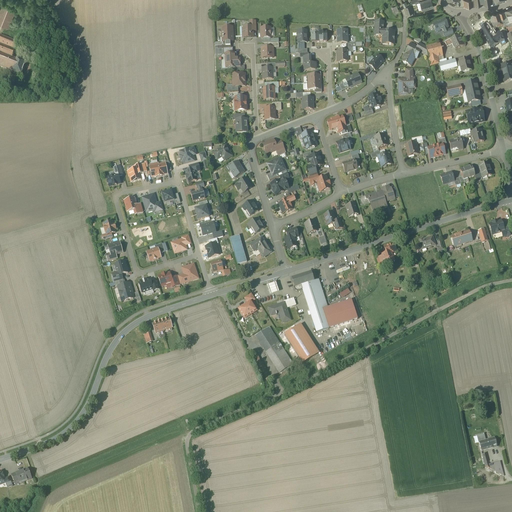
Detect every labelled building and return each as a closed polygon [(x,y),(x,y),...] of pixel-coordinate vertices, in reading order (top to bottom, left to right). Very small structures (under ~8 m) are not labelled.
[(431,0),(428,0),(420,2),(423,10),(433,7),(431,0)] [(16,9),(2,3),(0,7),(0,24),(9,28),(16,9)] [(511,8),(506,11),(504,12),(506,17),(501,19),(503,26),(504,28),(511,25),(511,24),(511,8)] [(504,12),(492,14),(495,23),(495,24),(496,28),(503,26),(501,19),(506,17),(504,12)] [(445,20),(433,25),(436,33),(442,31),(443,33),(448,31),(447,29),(448,28),(445,20)] [(487,28),(480,32),(485,41),(493,36),(490,31),(492,30),(490,26),(487,28)] [(383,28),(375,27),(375,36),(381,36),(382,32),(383,32),(383,28)] [(232,28),(222,29),(222,38),(222,39),(224,39),(224,43),(231,42),(233,42),(232,28)] [(249,28),(244,28),(244,32),(243,32),(243,38),(253,38),(253,32),(252,32),(252,28),(249,28)] [(270,29),(261,29),(262,39),(271,39),(270,29)] [(443,33),(445,38),(446,38),(453,35),(453,34),(451,30),(443,33)] [(347,31),(338,31),(338,36),(337,36),(337,44),(347,43),(347,31)] [(307,32),(298,32),(298,43),(304,43),(307,43),(307,32)] [(383,32),(382,32),(381,36),(383,36),(383,45),(394,46),(394,32),(383,32)] [(499,33),(493,37),(493,36),(485,41),(491,50),(495,47),(494,46),(499,43),(499,44),(504,41),(499,33)] [(18,43),(0,35),(0,66),(4,68),(7,62),(9,63),(9,60),(10,61),(11,57),(12,58),(18,43)] [(451,40),(453,45),(456,50),(464,46),(459,36),(451,40)] [(451,39),(445,42),(447,47),(453,45),(451,40),(451,39)] [(304,50),(298,50),(299,54),(300,54),(308,54),(307,50),(304,50),(304,43),(304,50)] [(440,44),(426,48),(431,67),(439,64),(438,61),(437,57),(443,56),(440,44)] [(417,49),(410,45),(406,54),(407,54),(405,58),(405,57),(402,62),(411,66),(416,57),(417,58),(420,53),(421,51),(417,49)] [(425,48),(419,45),(417,49),(421,51),(420,53),(428,57),(425,48)] [(268,48),(262,49),(263,59),(273,59),(273,54),(272,54),(271,50),(268,50),(268,48)] [(344,51),(337,52),(338,62),(348,62),(347,53),(347,51),(344,51)] [(233,54),(226,55),(226,69),(235,68),(237,68),(240,68),(240,67),(240,59),(235,59),(234,54),(233,54)] [(378,56),(369,65),(370,66),(374,70),(375,71),(384,62),(378,56)] [(12,58),(11,57),(10,61),(9,60),(9,63),(7,62),(4,68),(12,71),(12,72),(21,75),(26,63),(17,59),(17,60),(12,58)] [(309,58),(304,58),(305,71),(316,70),(315,64),(310,64),(310,58),(309,58)] [(468,59),(459,62),(460,67),(462,73),(472,70),(471,66),(470,66),(468,59)] [(439,64),(441,72),(457,68),(456,63),(455,60),(447,62),(439,64)] [(510,64),(501,66),(503,73),(502,73),(504,82),(511,80),(511,72),(511,68),(511,63),(510,64)] [(374,70),(370,66),(365,71),(370,74),(374,70)] [(268,69),(263,69),(264,80),(272,79),(272,71),(272,69),(268,69)] [(407,80),(398,80),(399,96),(408,95),(408,89),(415,88),(414,79),(413,79),(412,73),(406,74),(407,80)] [(245,75),(233,75),(233,81),(234,81),(235,86),(235,87),(237,87),(245,87),(245,86),(244,86),(244,84),(245,83),(245,75)] [(358,75),(345,80),(349,88),(353,87),(362,84),(358,75)] [(316,76),(307,77),(308,91),(316,90),(321,90),(321,86),(320,86),(320,80),(320,77),(316,77),(316,76)] [(476,82),(464,84),(468,103),(471,102),(474,101),(475,103),(480,101),(481,101),(476,82)] [(235,86),(227,86),(227,94),(229,94),(237,93),(237,87),(235,87),(235,86)] [(460,86),(446,89),(448,98),(462,95),(460,86)] [(274,89),(270,89),(264,89),(264,100),(274,100),(274,89)] [(377,95),(368,99),(372,109),(381,106),(377,95)] [(239,98),(235,99),(235,103),(236,103),(237,112),(235,112),(246,112),(246,98),(239,98)] [(312,99),(303,99),(303,110),(313,110),(312,99)] [(272,109),(265,109),(266,121),(279,120),(275,120),(275,111),(275,109),(272,109)] [(482,109),(475,111),(475,110),(472,111),(466,113),(469,125),(484,122),(482,109)] [(450,112),(443,113),(444,120),(451,119),(450,112)] [(342,117),(339,118),(336,119),(327,122),(329,129),(332,131),(338,129),(340,137),(342,136),(348,134),(342,117)] [(244,120),(237,121),(238,123),(237,123),(237,125),(238,124),(238,125),(236,125),(237,133),(247,133),(247,128),(246,128),(246,125),(247,125),(246,120),(244,120)] [(469,128),(458,130),(460,138),(471,135),(470,133),(471,133),(469,128)] [(471,133),(470,133),(471,135),(471,138),(473,137),(475,144),(484,142),(481,130),(471,133)] [(303,135),(302,135),(302,136),(303,139),(304,144),(306,143),(306,145),(305,146),(306,150),(316,147),(317,146),(316,143),(315,143),(315,142),(315,143),(314,140),(313,136),(312,134),(311,132),(303,135)] [(377,137),(374,138),(378,149),(387,146),(386,142),(383,135),(377,137)] [(444,139),(438,140),(439,146),(442,145),(443,149),(447,148),(444,139)] [(460,139),(449,142),(451,151),(458,149),(458,151),(463,150),(460,139)] [(274,140),(263,145),(267,155),(276,151),(278,150),(275,144),(274,140)] [(344,141),(337,144),(340,153),(351,150),(348,141),(348,140),(344,141)] [(281,142),(275,144),(278,150),(276,151),(279,157),(286,154),(281,142)] [(413,144),(406,146),(408,157),(409,157),(409,155),(413,154),(413,156),(419,155),(416,144),(413,144)] [(439,146),(427,148),(430,159),(439,157),(439,156),(445,155),(443,149),(442,145),(439,146)] [(225,147),(213,154),(217,160),(218,160),(219,163),(221,163),(224,161),(225,161),(232,157),(225,147)] [(180,152),(183,165),(195,162),(193,155),(195,155),(193,148),(180,152)] [(388,154),(381,156),(379,157),(381,163),(380,163),(382,168),(391,165),(388,154)] [(319,155),(309,158),(312,166),(313,169),(315,168),(322,166),(319,155)] [(358,155),(351,157),(353,161),(355,160),(356,163),(360,162),(358,155)] [(280,159),(269,165),(268,166),(270,169),(271,169),(273,174),(274,176),(276,175),(281,173),(280,171),(284,169),(280,159)] [(353,161),(342,164),(345,173),(358,170),(356,163),(355,160),(353,161)] [(238,162),(228,168),(231,172),(232,171),(236,178),(235,178),(235,179),(244,173),(240,166),(238,162)] [(488,163),(479,167),(481,174),(482,178),(483,178),(487,177),(487,178),(492,176),(488,163)] [(139,169),(140,174),(147,173),(145,164),(133,167),(134,170),(139,169)] [(150,167),(152,178),(155,177),(155,178),(164,176),(163,175),(167,175),(166,172),(165,164),(164,165),(150,167)] [(194,170),(195,174),(200,172),(198,164),(189,166),(191,171),(194,170)] [(312,166),(307,168),(310,177),(317,174),(315,168),(313,169),(312,166)] [(121,167),(114,169),(116,176),(117,175),(118,177),(123,176),(121,167)] [(472,167),(460,170),(462,177),(463,179),(467,178),(467,179),(475,177),(475,176),(472,167)] [(197,181),(195,174),(194,170),(191,171),(185,173),(186,176),(187,180),(188,183),(197,181)] [(451,173),(440,177),(443,186),(454,182),(454,180),(451,173)] [(279,177),(281,181),(280,181),(280,182),(281,182),(282,182),(282,183),(285,181),(289,179),(286,174),(279,177)] [(116,176),(107,178),(107,181),(107,182),(107,184),(108,184),(109,187),(113,186),(113,187),(117,185),(120,184),(118,177),(117,175),(116,176)] [(317,176),(308,179),(311,186),(318,184),(317,181),(319,180),(317,176)] [(319,180),(317,181),(318,184),(321,192),(330,189),(326,178),(319,180)] [(252,188),(246,179),(238,184),(235,186),(238,191),(238,190),(241,188),(244,193),(248,191),(248,190),(251,188),(252,189),(252,188)] [(280,181),(270,185),(275,196),(284,192),(287,190),(289,189),(287,186),(282,188),(280,183),(282,182),(281,182),(280,182),(280,181)] [(382,191),(365,197),(366,201),(372,199),(374,203),(370,204),(372,211),(378,210),(377,207),(381,205),(383,210),(387,209),(385,200),(389,198),(390,201),(395,200),(392,188),(390,189),(389,186),(381,189),(382,191)] [(164,204),(174,201),(172,196),(171,191),(161,194),(164,204)] [(191,194),(193,202),(205,199),(205,198),(209,196),(207,191),(203,192),(203,191),(191,194)] [(157,209),(156,204),(153,195),(142,198),(146,212),(154,210),(157,209)] [(242,196),(234,201),(237,204),(244,200),(242,196)] [(285,201),(279,204),(282,211),(284,214),(292,211),(289,204),(295,202),(293,198),(291,198),(288,200),(285,201)] [(134,199),(124,202),(127,212),(134,210),(137,210),(136,206),(134,199)] [(252,202),(243,208),(245,211),(246,211),(250,217),(258,212),(252,202)] [(160,203),(156,204),(157,209),(154,210),(155,213),(163,211),(160,203)] [(355,204),(345,207),(349,218),(358,215),(355,204)] [(140,205),(136,206),(137,210),(134,210),(135,216),(143,213),(140,205)] [(200,208),(195,210),(198,221),(209,218),(206,207),(200,208)] [(333,213),(324,216),(327,227),(336,224),(337,224),(336,222),(333,213)] [(258,220),(248,225),(250,229),(252,228),(256,235),(264,230),(258,220)] [(314,221),(305,224),(308,235),(317,232),(318,232),(317,231),(314,221)] [(497,222),(492,223),(493,224),(489,225),(493,236),(502,233),(504,232),(504,231),(501,222),(498,223),(497,222)] [(112,223),(103,225),(106,235),(107,236),(111,235),(115,233),(115,230),(114,225),(113,226),(112,223)] [(212,224),(201,227),(203,236),(215,233),(212,224)] [(511,231),(511,228),(505,230),(505,231),(504,231),(504,232),(502,233),(503,238),(507,237),(507,238),(511,236),(511,231)] [(296,229),(286,232),(288,239),(288,241),(294,239),(299,238),(298,235),(296,229)] [(484,230),(478,232),(482,243),(488,241),(484,230)] [(469,232),(461,234),(464,244),(472,242),(469,232)] [(461,234),(451,237),(454,247),(458,246),(460,246),(464,244),(461,234)] [(239,236),(230,239),(237,265),(247,263),(239,236)] [(183,240),(185,246),(191,244),(188,237),(182,239),(182,240),(183,240)] [(433,238),(419,242),(421,249),(425,248),(426,249),(436,246),(433,238)] [(271,253),(262,239),(250,246),(254,252),(258,250),(263,258),(271,253)] [(294,239),(288,241),(288,239),(285,240),(288,250),(297,247),(294,239)] [(182,240),(171,244),(175,254),(186,250),(185,246),(183,240),(182,240)] [(119,243),(108,247),(110,254),(111,256),(115,255),(122,253),(119,243)] [(394,244),(384,248),(386,255),(382,256),(384,262),(385,264),(385,266),(395,262),(392,254),(396,252),(394,244)] [(161,259),(160,254),(158,248),(158,249),(146,252),(149,262),(161,259)] [(361,255),(348,259),(351,266),(360,263),(363,262),(361,255)] [(221,261),(211,264),(213,273),(223,270),(221,261)] [(125,262),(115,265),(118,274),(118,276),(121,275),(128,273),(125,264),(125,262)] [(186,280),(197,276),(193,265),(182,269),(184,275),(186,280)] [(326,266),(316,270),(318,278),(321,277),(322,281),(324,280),(325,280),(328,279),(327,275),(328,274),(326,266)] [(121,275),(118,276),(118,274),(115,275),(116,277),(113,278),(114,283),(119,282),(123,281),(121,275)] [(162,287),(166,286),(172,284),(171,279),(169,274),(158,277),(162,287)] [(311,274),(292,280),(295,288),(302,286),(309,309),(321,306),(311,274)] [(198,279),(197,276),(186,280),(184,275),(178,277),(180,285),(198,279)] [(172,284),(166,286),(167,289),(171,287),(171,288),(180,285),(178,277),(177,277),(171,279),(172,284)] [(150,280),(138,284),(142,294),(153,290),(151,284),(150,280)] [(322,281),(318,282),(320,290),(327,288),(325,280),(324,280),(322,281)] [(153,290),(153,292),(159,290),(157,282),(151,284),(153,290)] [(120,286),(118,287),(118,289),(120,294),(121,299),(123,299),(124,302),(133,299),(131,291),(132,291),(130,284),(126,285),(120,286)] [(251,295),(245,299),(248,304),(251,302),(251,303),(255,301),(251,295)] [(294,299),(287,301),(289,306),(292,306),(292,307),(296,306),(294,299)] [(284,304),(268,309),(271,317),(276,315),(277,316),(277,315),(281,314),(282,319),(281,319),(283,324),(290,321),(286,309),(292,307),(292,306),(289,306),(287,301),(284,302),(284,304)] [(352,301),(323,310),(329,329),(358,320),(352,301)] [(248,304),(239,310),(241,313),(241,314),(242,316),(243,316),(245,319),(257,311),(251,303),(251,302),(248,304)] [(321,306),(309,309),(317,333),(329,329),(323,310),(321,306)] [(169,319),(153,325),(156,334),(172,328),(169,319)] [(319,354),(300,325),(284,336),(303,364),(319,354)] [(282,349),(269,328),(256,337),(269,357),(282,349)] [(150,333),(144,335),(147,344),(153,342),(150,333)] [(282,349),(269,357),(279,374),(293,366),(282,349)] [(270,381),(262,364),(261,364),(258,358),(253,361),(264,384),(270,381)] [(484,434),(477,436),(479,443),(486,441),(484,434)] [(486,441),(479,443),(481,451),(497,447),(495,439),(486,441)] [(500,462),(489,465),(485,466),(504,476),(500,462)] [(27,470),(12,476),(15,485),(24,482),(23,481),(30,478),(27,470)] [(9,477),(5,479),(6,483),(7,487),(13,487),(9,477)]
